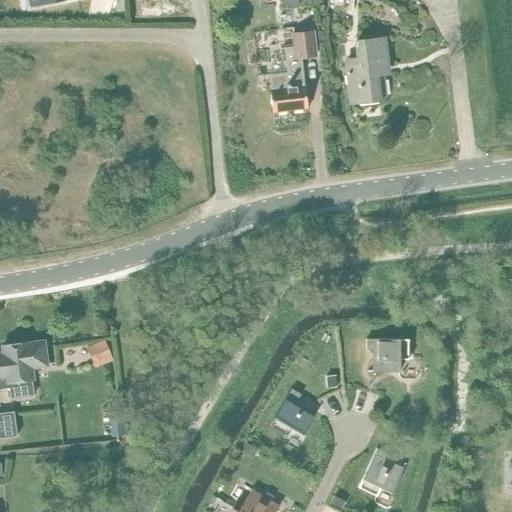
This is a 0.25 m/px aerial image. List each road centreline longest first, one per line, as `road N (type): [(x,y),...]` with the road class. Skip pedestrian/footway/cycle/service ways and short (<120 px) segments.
road 1 (unclassified): [(0,284),(119,259),(265,209),(511,170)]
road 2 (unknown): [(221,224),(201,51)]
